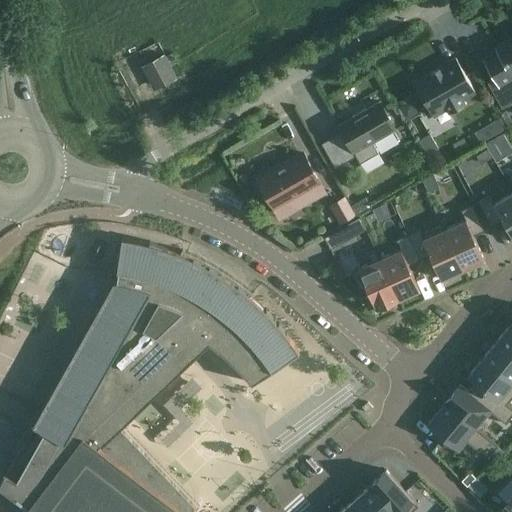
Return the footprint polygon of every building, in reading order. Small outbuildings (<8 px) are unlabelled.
[(511,35),(495,46),(497,49),(482,57),(494,78),(487,82),(501,107),(511,100),(511,35)] [(145,64),(157,86),(175,76),(163,54),(145,64)] [(462,98),(474,91),(455,57),(413,81),(432,115),(446,107),(448,112),(464,103),(462,98)] [(359,162),(378,151),(372,141),(394,128),(379,100),(365,108),(351,115),(351,116),(338,124),(341,130),(320,142),(334,167),(355,155),(359,162)] [(507,140),(503,132),(495,137),(500,144),(507,140)] [(306,203),(325,192),(302,152),(257,178),(258,181),(254,183),(262,198),(267,195),(274,209),(300,194),(306,203)] [(511,236),(511,191),(493,203),(487,194),(477,201),(491,225),(501,218),(511,236)] [(340,223),(354,215),(344,197),(330,205),(340,223)] [(444,228),(462,268),(483,258),(472,234),(483,229),(472,204),(460,209),(465,218),(444,228)] [(323,236),(329,247),(364,229),(358,216),(347,222),(348,223),(323,236)] [(462,268),(444,228),(442,224),(420,233),(418,228),(407,234),(418,259),(429,254),(440,278),(462,268)] [(407,264),(418,259),(407,234),(396,239),(400,248),(379,257),(397,298),(418,288),(407,264)] [(148,242),(121,236),(120,242),(119,241),(116,255),(118,255),(116,268),(117,269),(116,280),(113,280),(108,288),(107,288),(100,300),(101,300),(99,304),(98,303),(91,315),(92,316),(78,342),(76,341),(70,353),(71,354),(69,358),(68,357),(61,369),(62,370),(54,385),(52,384),(46,396),(47,397),(40,409),(78,430),(79,427),(89,433),(105,412),(119,427),(208,341),(223,353),(238,367),(251,382),(260,375),(261,376),(273,369),(272,368),(298,351),(285,333),(286,332),(278,321),(277,322),(274,319),(275,317),(265,308),(264,309),(250,295),(253,292),(230,275),(206,260),(181,248),(179,252),(161,246),(162,244),(148,240),(148,242)] [(378,257),(374,248),(366,252),(370,261),(357,267),(359,270),(355,272),(362,288),(366,287),(375,307),(397,298),(379,257),(378,257)] [(511,324),(509,323),(495,339),(511,352),(511,324)] [(511,352),(495,339),(482,356),(511,381),(511,380),(511,352)] [(482,356),(467,374),(475,380),(476,379),(506,404),(506,403),(511,396),(511,380),(511,381),(482,356)] [(459,383),(444,402),(475,427),(476,427),(489,410),(505,423),(511,413),(511,407),(506,403),(506,404),(476,379),(475,380),(467,390),(459,383)] [(444,402),(427,423),(458,448),(465,440),(486,456),(498,445),(476,427),(475,427),(444,402)] [(78,430),(40,409),(37,407),(15,446),(18,448),(0,480),(0,486),(27,507),(26,508),(31,511),(190,511),(195,507),(119,427),(105,412),(89,433),(79,427),(78,430)] [(385,469),(369,484),(393,511),(409,511),(418,505),(385,469)] [(469,471),(461,479),(466,485),(475,476),(469,471)] [(511,511),(511,472),(511,474),(511,475),(511,493),(504,501),(507,503),(501,508),(500,507),(499,508),(503,511),(511,511)] [(393,511),(369,484),(352,498),(364,511),(393,511)] [(364,511),(352,498),(337,511),(364,511)]
